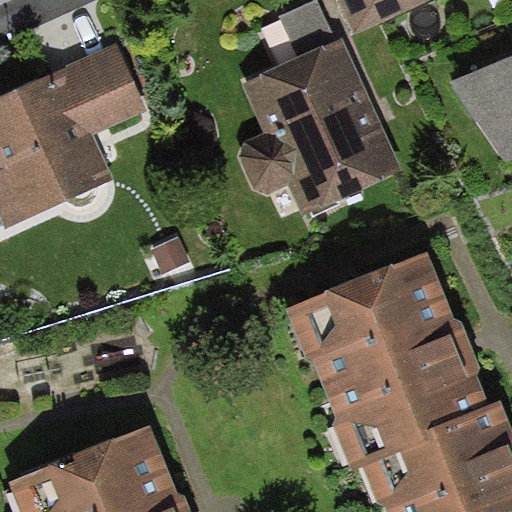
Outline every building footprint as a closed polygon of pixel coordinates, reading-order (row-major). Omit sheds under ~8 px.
[(301,61),(338,44),(318,0),(281,17),(301,61)] [(431,0),(338,0),(355,35),(432,0),(431,0)] [(402,174),(343,42),(338,44),(301,61),(244,86),(266,133),(245,144),(240,158),(254,189),(272,195),(289,186),(303,217),(402,174)] [(65,68),(66,71),(95,136),(148,112),(118,44),(65,68)] [(511,61),(451,86),(505,165),(511,162),(511,61)] [(66,71),(0,100),(0,217),(5,229),(115,180),(95,136),(66,71)] [(190,265),(180,240),(153,251),(163,275),(190,265)] [(490,410),(426,256),(288,313),(308,360),(312,359),(338,421),(332,424),(354,477),(364,472),(431,446),(426,434),(490,410)] [(511,511),(511,431),(502,405),(490,410),(426,434),(431,446),(364,472),(378,508),(385,506),(387,511),(511,511)] [(183,511),(151,430),(10,485),(20,511),(183,511)]
